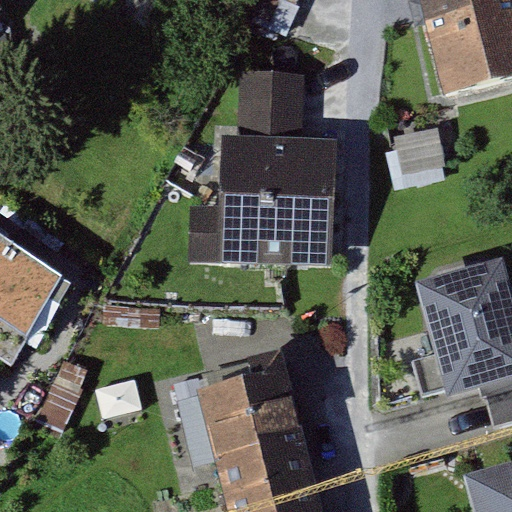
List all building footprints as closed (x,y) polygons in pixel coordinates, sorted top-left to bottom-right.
[(511,0),(432,0),(461,111),(511,98),(511,0)] [(0,39),(14,23),(0,11),(0,39)] [(198,272),(333,280),(340,155),(309,153),(313,89),(254,85),(250,150),(236,149),(232,221),(201,220),(198,272)] [(395,137),(398,189),(447,186),(443,134),(395,137)] [(79,291),(0,239),(0,342),(33,363),(79,291)] [(468,411),(511,398),(511,279),(437,300),(468,411)] [(206,401),(233,511),(329,511),(296,378),(206,401)] [(489,511),(511,511),(511,484),(484,492),(489,511)]
